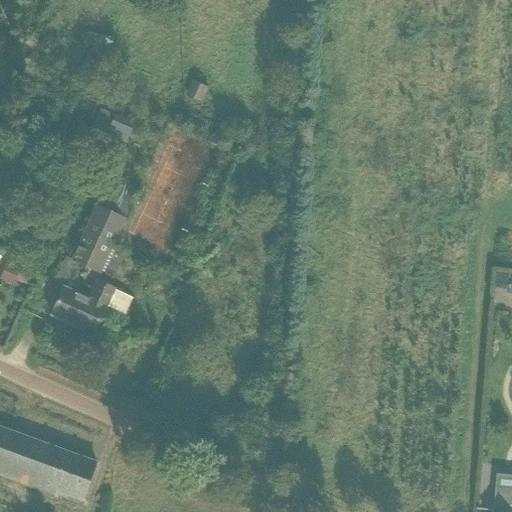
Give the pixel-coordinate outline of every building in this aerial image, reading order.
[(90,128),(125,144),(135,123),(114,114),(114,116),(99,109),(90,128)] [(124,315),(132,298),(97,282),(89,300),(68,290),(79,264),(99,273),(138,189),(121,182),(114,195),(109,193),(101,210),(95,207),(71,260),(66,258),(54,284),(63,288),(50,316),(77,329),(78,325),(94,332),(105,307),(124,315)] [(8,265),(1,281),(12,285),(19,269),(8,265)] [(45,488),(82,501),(96,464),(0,428),(0,476),(44,493),(45,488)] [(511,511),(511,488),(494,487),(491,511),(511,511)]
